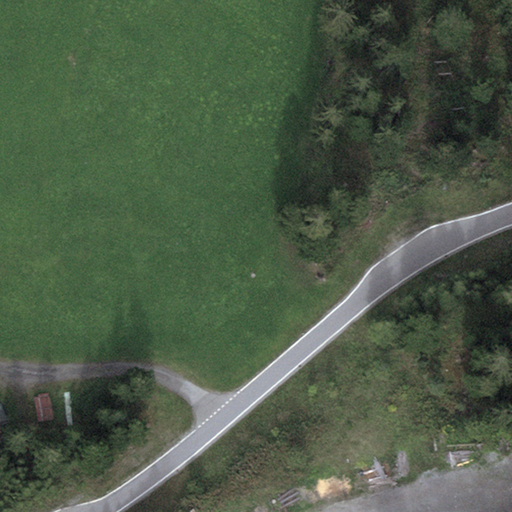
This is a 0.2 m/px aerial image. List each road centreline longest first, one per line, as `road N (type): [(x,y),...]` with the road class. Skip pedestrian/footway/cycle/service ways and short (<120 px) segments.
road 1 (unclassified): [(511,218),(417,256),(97,511)]
road 2 (track): [(224,416),(145,370),(0,376)]
